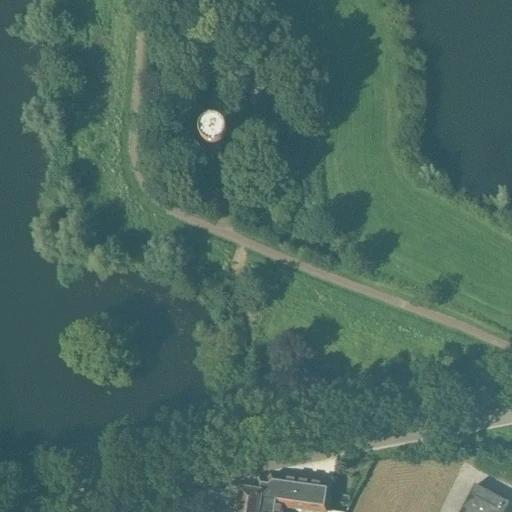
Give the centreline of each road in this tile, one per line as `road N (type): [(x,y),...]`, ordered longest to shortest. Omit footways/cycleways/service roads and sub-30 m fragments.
road 1 (unclassified): [(150,486),(511,415)]
road 2 (unclassified): [(18,511),(150,486)]
